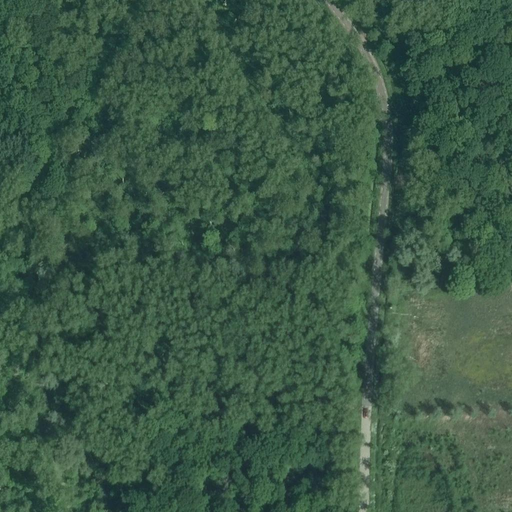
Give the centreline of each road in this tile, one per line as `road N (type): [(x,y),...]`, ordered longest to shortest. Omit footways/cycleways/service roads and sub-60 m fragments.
road 1 (tertiary): [(364,511),(390,128),(369,59),(324,0)]
road 2 (track): [(0,349),(366,409)]
